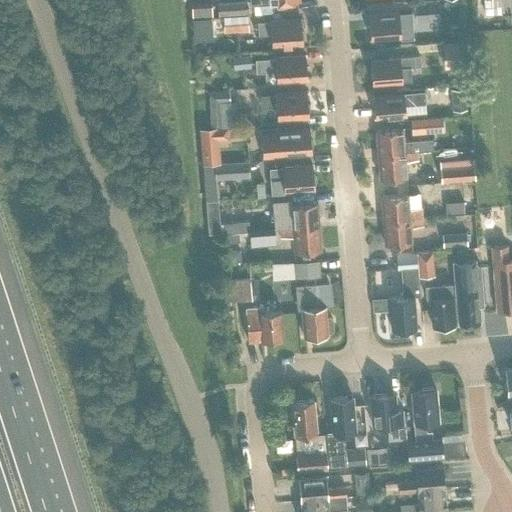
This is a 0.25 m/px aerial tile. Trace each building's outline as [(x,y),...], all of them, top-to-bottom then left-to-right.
[(217,16),(245,14),(244,1),(216,3),(217,16)] [(415,23),(439,21),(437,1),(413,3),(415,23)] [(368,25),(365,26),(366,33),(369,35),(369,39),(399,37),(399,39),(412,38),(410,23),(410,12),(368,15),(368,25)] [(249,31),(248,14),(223,16),(224,32),(249,31)] [(303,36),(303,31),(300,29),(299,18),(258,21),(258,34),(271,33),(271,45),(301,43),(301,38),(303,36)] [(444,69),(465,68),(464,44),(443,45),(444,69)] [(226,68),(252,65),(250,52),(225,55),(226,68)] [(304,55),(255,59),(256,74),(264,73),(265,82),(306,79),(304,55)] [(371,82),(402,80),(411,79),(410,66),(420,66),(419,55),(388,58),(385,60),(369,61),(371,82)] [(467,109),(466,87),(451,89),(453,111),(467,109)] [(209,104),(210,127),(222,127),(220,103),(230,103),(229,89),(208,89),(209,104)] [(309,109),(308,103),(306,101),(306,91),(274,94),(274,95),(259,96),(260,108),(275,106),(275,117),(308,115),(307,110),(309,109)] [(405,114),(404,106),(424,104),(423,91),(372,95),(374,116),(405,114)] [(220,103),(222,127),(237,126),(236,102),(230,103),(220,103)] [(434,129),(433,118),(415,119),(416,131),(434,129)] [(309,148),(311,147),(310,140),(309,139),(308,129),(280,131),(279,127),(261,129),(263,157),(282,156),(282,155),(310,152),(309,148)] [(402,128),(375,130),(377,154),(417,151),(432,150),(431,138),(403,140),(402,128)] [(218,150),(200,151),(201,165),(214,164),(219,164),(218,150)] [(417,151),(377,154),(377,161),(379,178),(405,176),(404,161),(418,159),(417,151)] [(441,182),(475,179),(473,158),(440,161),(441,182)] [(215,179),(249,177),(248,162),(219,164),(214,164),(215,179)] [(279,168),(268,169),(269,180),(270,194),(283,193),(283,191),(313,188),(313,184),(314,182),(314,176),(312,175),(311,164),(279,167),(279,168)] [(407,194),(380,196),(382,220),(422,217),(421,208),(420,208),(418,193),(407,194)] [(279,228),(318,225),(316,201),(289,203),(290,218),(278,219),(279,228)] [(446,214),(464,213),(464,201),(446,202),(446,214)] [(422,217),(382,220),(384,244),(410,242),(409,227),(423,225),(422,217)] [(247,221),(219,223),(220,233),(248,231),(247,221)] [(318,225),(279,228),(267,229),(268,238),(279,237),(279,238),(292,237),(293,251),(320,249),(318,225)] [(242,245),(266,242),(265,231),(241,234),(242,245)] [(442,234),(443,248),(467,246),(466,232),(442,234)] [(490,246),(493,277),(495,311),(511,309),(511,258),(507,259),(506,245),(490,246)] [(419,269),(429,268),(428,251),(418,252),(419,269)] [(397,271),(418,269),(417,252),(395,254),(397,271)] [(294,262),(295,278),(319,276),(318,267),(317,260),(294,262)] [(478,322),(476,306),(482,306),(478,266),(471,261),(452,262),(456,309),(457,309),(458,323),(478,322)] [(294,278),(293,262),(272,263),(272,279),(294,278)] [(394,329),(408,328),(415,327),(413,296),(420,296),(418,270),(400,272),(402,296),(388,297),(390,329),(394,329)] [(225,301),(251,299),(249,279),(224,282),(225,301)] [(330,282),(295,285),(297,309),(300,309),(303,336),(311,335),(312,339),(314,341),(324,340),(326,337),(326,334),(327,334),(327,333),(330,333),(332,330),(331,321),(329,318),(325,319),(324,307),(332,306),(330,282)] [(454,324),(452,295),(451,285),(423,287),(424,298),(429,298),(431,326),(440,325),(444,327),(448,326),(451,324),(454,324)] [(263,311),(262,305),(244,307),(247,340),(271,338),(272,340),(278,340),(279,338),(283,337),(281,310),(263,311)] [(432,389),(431,387),(421,388),(421,390),(410,391),(413,423),(414,441),(406,442),(408,459),(463,454),(462,440),(440,441),(440,439),(431,440),(431,431),(425,431),(424,421),(438,420),(435,389),(432,389)] [(395,409),(394,393),(369,395),(372,425),(386,424),(387,439),(405,438),(404,421),(402,422),(401,408),(395,409)] [(344,447),(342,431),(354,430),(351,396),(329,398),(332,431),(324,432),(327,465),(345,464),(364,462),(363,446),(344,447)] [(317,452),(315,434),(316,433),(313,400),(291,402),(294,435),(295,435),(296,454),(295,454),(297,469),(326,466),(325,452),(317,452)] [(367,463),(389,461),(388,446),(366,448),(367,463)] [(416,490),(444,488),(442,465),(414,467),(415,480),(397,482),(384,483),(385,493),(416,491),(416,490)] [(371,492),(369,472),(353,473),(356,493),(371,492)] [(327,498),(345,496),(344,486),(326,488),(325,475),(297,477),(299,500),(327,498)] [(399,511),(420,511),(446,510),(444,488),(416,490),(416,491),(416,496),(417,503),(399,504),(399,511)] [(328,511),(327,498),(299,500),(300,511),(346,511),(346,509),(328,511)] [(371,511),(371,498),(355,499),(355,511),(371,511)]
